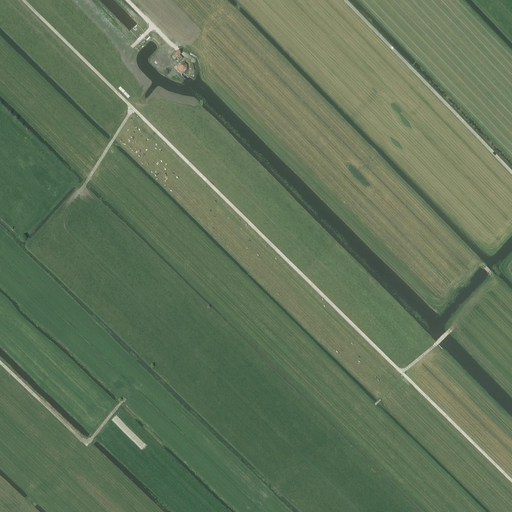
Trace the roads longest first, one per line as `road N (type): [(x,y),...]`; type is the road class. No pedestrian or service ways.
road 1 (track): [(23,0),(511,481)]
road 2 (track): [(343,0),(511,173)]
